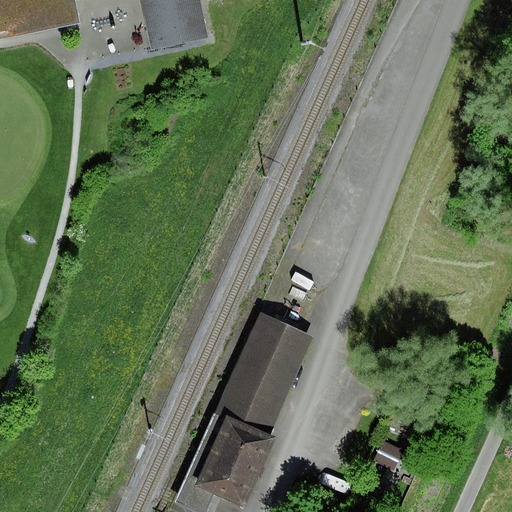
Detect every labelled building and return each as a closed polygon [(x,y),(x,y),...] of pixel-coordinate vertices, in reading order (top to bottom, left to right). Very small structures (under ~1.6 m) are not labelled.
[(86,20),(81,0),(0,0),(0,34),(0,36),(86,20)] [(214,34),(207,0),(141,0),(150,46),(214,34)] [(160,161),(117,148),(92,229),(135,243),(160,161)] [(317,337),(266,315),(195,482),(245,503),(317,337)] [(401,469),(406,454),(382,446),(377,460),(401,469)]
